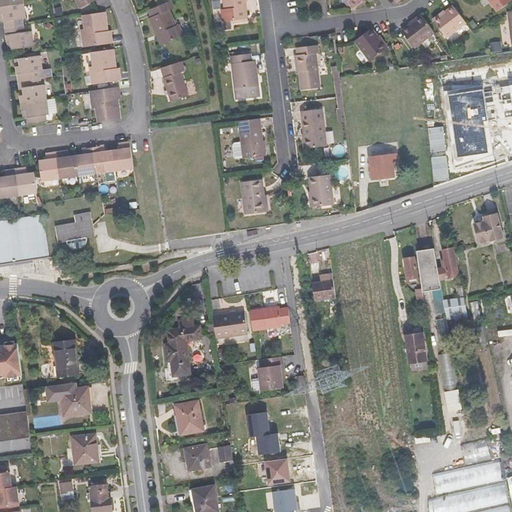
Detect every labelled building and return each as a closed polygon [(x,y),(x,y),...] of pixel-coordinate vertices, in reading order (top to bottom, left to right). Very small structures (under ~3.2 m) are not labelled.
[(76,0),(81,9),(97,0),(76,0)] [(245,0),(223,0),(225,9),(222,10),(223,22),(246,19),(244,6),(247,6),(245,0)] [(345,0),(352,8),(362,0),(345,0)] [(362,0),(352,8),(353,10),(365,1),(364,0),(362,0)] [(488,0),(498,12),(511,2),(510,0),(488,0)] [(175,9),(171,1),(149,10),(152,17),(149,18),(157,35),(159,34),(164,45),(184,36),(179,25),(176,26),(170,11),(175,9)] [(5,21),(6,28),(24,25),(23,18),(26,18),(24,3),(0,6),(0,14),(4,14),(5,21)] [(446,12),(434,21),(446,38),(467,23),(454,6),(446,12)] [(432,19),(434,21),(446,12),(444,10),(432,19)] [(113,43),(112,34),(109,35),(108,31),(106,12),(83,15),(85,28),(81,29),(84,47),(113,43)] [(415,19),(413,19),(409,23),(410,25),(422,16),(421,14),(417,17),(415,19)] [(422,16),(410,25),(402,31),(415,48),(435,33),(422,16)] [(6,28),(8,43),(12,42),(13,49),(35,46),(32,31),(25,32),(24,25),(6,28)] [(370,61),(387,48),(378,36),(372,28),(355,41),(370,61)] [(378,36),(387,48),(389,47),(380,35),(378,36)] [(299,67),(299,72),(302,90),(321,88),(316,53),(319,53),(318,45),(297,47),(298,55),(295,55),(297,67),(299,67)] [(122,80),(120,71),(118,72),(117,68),(114,49),(91,52),(93,66),(90,67),(93,85),(122,80)] [(236,99),(259,97),(255,60),(252,61),(251,53),(231,56),(236,99)] [(19,80),(22,80),(40,77),(39,72),(43,71),(41,55),(19,58),(20,66),(17,66),(19,80)] [(185,71),(182,61),(161,68),(165,78),(164,78),(172,102),(189,97),(181,72),(185,71)] [(334,75),(337,97),(342,97),(339,78),(338,66),(332,67),(333,75),(334,75)] [(21,95),(22,103),(47,100),(45,84),(41,85),(41,81),(40,77),(22,80),(24,95),(21,95)] [(456,167),(494,154),(487,106),(484,88),(483,84),(444,90),(456,167)] [(511,115),(511,99),(510,84),(484,88),(487,106),(494,105),(495,111),(504,110),(505,117),(511,115)] [(98,122),(121,119),(118,100),(118,96),(121,96),(119,86),(90,91),(91,93),(93,108),(93,109),(96,109),(98,122)] [(86,109),(93,108),(91,93),(84,94),(86,109)] [(55,98),(47,100),(49,114),(57,113),(55,98)] [(47,100),(22,103),(23,111),(27,110),(28,117),(29,125),(47,122),(46,115),(49,114),(47,100)] [(305,118),(302,118),(304,133),(306,149),(327,146),(322,108),(304,111),(305,118)] [(504,110),(495,111),(496,118),(505,117),(504,110)] [(263,140),(260,118),(239,121),(242,142),(244,158),(244,159),(265,156),(263,140)] [(132,152),(130,142),(119,144),(120,149),(112,150),(115,170),(134,168),(132,152)] [(244,158),(242,142),(235,142),(232,145),(234,157),(236,159),(244,158)] [(115,170),(112,150),(105,151),(105,146),(93,147),(97,173),(98,180),(116,177),(115,170)] [(97,173),(93,147),(82,149),(83,155),(76,156),(79,175),(97,173)] [(79,175),(76,156),(69,157),(68,151),(57,152),(61,178),(79,175)] [(42,181),(61,178),(57,152),(46,154),(47,160),(39,161),(42,181)] [(398,154),(370,157),(373,179),(396,177),(394,168),(399,167),(398,154)] [(27,168),(16,170),(19,195),(38,193),(35,173),(28,174),(27,168)] [(5,177),(0,177),(0,190),(1,198),(19,195),(16,170),(4,171),(5,177)] [(309,177),(311,191),(313,207),(334,204),(330,174),(309,177)] [(267,212),(265,195),(262,179),(242,182),(246,214),(267,212)] [(59,243),(68,241),(68,242),(69,244),(70,246),(71,247),(72,248),(75,249),(77,250),(80,249),(81,249),(83,248),(85,247),(86,245),(87,244),(87,242),(88,240),(87,238),(96,236),(92,212),(75,215),(76,223),(56,227),(59,243)] [(489,220),(485,221),(475,223),(480,243),(504,237),(497,213),(488,216),(489,220)] [(0,220),(0,264),(51,257),(44,214),(0,220)] [(443,267),(438,268),(440,279),(460,275),(455,247),(443,249),(445,259),(442,259),(443,267)] [(435,248),(417,251),(422,288),(423,292),(432,290),(437,314),(446,313),(444,300),(440,279),(438,268),(435,248)] [(61,267),(60,257),(51,258),(53,268),(61,267)] [(418,277),(415,257),(405,258),(408,279),(418,277)] [(334,281),(313,283),(316,301),(337,298),(334,281)] [(458,298),(464,298),(462,285),(456,286),(458,298)] [(418,303),(424,302),(423,292),(422,288),(416,289),(418,303)] [(466,318),(468,317),(465,302),(464,298),(458,298),(444,300),(446,313),(447,318),(447,319),(455,318),(457,325),(467,323),(466,318)] [(280,306),(250,310),(253,331),(283,327),(282,324),(291,323),(289,307),(280,308),(280,306)] [(245,311),(213,316),(214,324),(215,334),(216,339),(249,334),(245,311)] [(440,342),(442,341),(451,340),(447,319),(447,318),(438,319),(436,319),(440,342)] [(175,376),(191,374),(187,341),(202,339),(201,327),(195,327),(194,319),(180,321),(181,329),(169,331),(171,345),(167,345),(169,362),(173,361),(175,376)] [(406,335),(410,362),(426,360),(423,333),(406,335)] [(59,377),(81,374),(77,340),(55,342),(59,377)] [(442,341),(444,353),(453,352),(451,340),(442,341)] [(0,372),(22,369),(19,344),(0,346),(0,372)] [(438,354),(451,431),(454,430),(466,428),(453,352),(444,353),(438,354)] [(284,356),(259,359),(260,367),(258,368),(259,377),(261,391),(285,388),(283,379),(283,374),(286,374),(284,356)] [(261,391),(259,377),(251,378),(253,392),(261,391)] [(63,398),(65,416),(91,413),(89,398),(91,398),(89,387),(75,388),(74,382),(61,384),(47,385),(49,400),(63,398)] [(195,427),(204,426),(199,401),(176,405),(182,435),(196,432),(195,427)] [(246,414),(250,437),(256,436),(270,434),(267,411),(246,414)] [(27,412),(0,415),(0,440),(31,436),(27,412)] [(258,454),(280,451),(278,433),(270,434),(256,436),(258,454)] [(97,434),(73,436),(76,464),(100,462),(97,434)] [(502,435),(461,446),(466,463),(506,452),(502,435)] [(212,467),(208,444),(185,448),(189,471),(212,467)] [(230,445),(218,447),(220,462),(233,460),(230,445)] [(269,488),(291,484),(287,459),(265,462),(269,488)] [(436,494),(504,479),(499,459),(432,474),(436,494)] [(0,488),(13,487),(11,472),(8,472),(7,465),(0,466),(0,488)] [(72,481),(61,482),(63,498),(74,497),(72,481)] [(89,502),(93,501),(93,511),(104,511),(113,511),(112,498),(109,498),(107,484),(99,485),(99,482),(93,483),(93,486),(91,487),(92,493),(88,493),(89,502)] [(505,483),(428,499),(431,511),(443,511),(508,499),(505,483)] [(193,489),(197,511),(219,511),(220,511),(215,485),(193,489)] [(0,504),(20,503),(18,487),(13,487),(0,488),(0,504)] [(295,489),(272,492),(275,511),(282,511),(293,510),(300,509),(299,502),(296,502),(295,489)] [(510,511),(509,502),(457,511),(510,511)] [(0,511),(10,511),(21,511),(20,503),(0,504),(0,511)]
